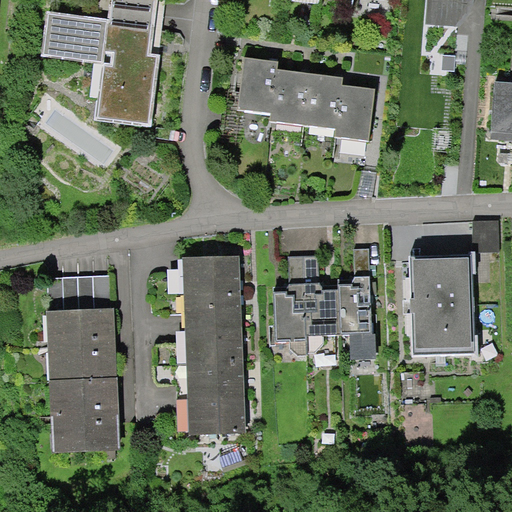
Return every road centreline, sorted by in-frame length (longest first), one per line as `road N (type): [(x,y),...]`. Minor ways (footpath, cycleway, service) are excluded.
road 1 (residential): [(214,220),(511,204)]
road 2 (residential): [(214,220),(192,158),(207,0)]
road 3 (residential): [(0,261),(214,220)]
